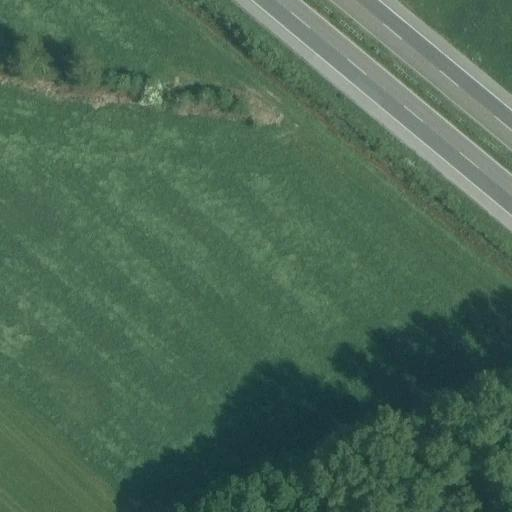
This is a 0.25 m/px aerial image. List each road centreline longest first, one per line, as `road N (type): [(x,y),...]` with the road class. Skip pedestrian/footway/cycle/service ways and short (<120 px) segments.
road 1 (motorway): [(286,0),(511,188)]
road 2 (motorway): [(511,124),(360,0)]
